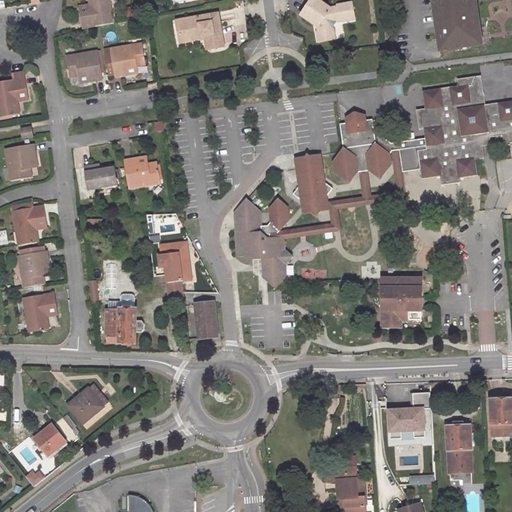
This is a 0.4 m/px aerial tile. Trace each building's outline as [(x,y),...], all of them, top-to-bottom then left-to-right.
[(111,0),(90,0),(91,2),(92,10),(82,12),(85,26),(116,21),(111,0)] [(320,0),(310,0),(301,14),(317,25),(318,30),(315,30),(316,41),(333,38),(331,27),(336,20),(354,18),(351,1),(337,3),(336,5),(328,6),(320,0)] [(448,50),(472,47),(469,31),(485,28),(488,24),(485,23),(481,0),(491,0),(492,0),(493,0),(441,0),(445,28),(442,28),(444,34),(445,35),(448,50)] [(92,10),(91,2),(81,4),(82,12),(92,10)] [(175,18),(178,32),(182,35),(196,33),(202,37),(207,36),(209,48),(223,46),(218,11),(175,18)] [(469,31),(472,47),(488,44),(485,28),(469,31)] [(179,41),(202,37),(196,33),(182,35),(178,32),(179,41)] [(130,66),(138,65),(148,64),(146,43),(105,48),(109,72),(116,72),(116,75),(130,74),(130,66)] [(68,74),(77,73),(87,72),(88,79),(102,78),(99,48),(66,52),(68,74)] [(139,73),(138,65),(130,66),(130,74),(139,73)] [(14,95),(25,93),(22,72),(10,74),(11,81),(0,82),(0,117),(16,115),(14,102),(14,95)] [(79,80),(88,79),(87,72),(77,73),(79,80)] [(423,137),(389,142),(371,129),(369,118),(337,123),(341,148),(331,162),(332,173),(347,183),(355,172),(367,170),(378,178),(389,163),(387,153),(389,150),(404,148),(408,171),(418,169),(419,178),(437,176),(438,185),(457,182),(457,178),(477,175),(475,159),(483,158),(481,142),(490,141),(489,137),(502,135),(502,138),(503,138),(504,144),(508,144),(508,142),(511,141),(511,100),(484,104),(480,76),(455,79),(456,85),(421,90),(423,108),(414,109),(417,130),(422,129),(423,137)] [(26,100),(25,93),(14,95),(14,102),(26,100)] [(21,140),(33,138),(31,126),(20,128),(21,140)] [(27,162),(35,160),(32,146),(3,150),(8,182),(30,179),(29,170),(27,162)] [(304,157),(293,159),(297,186),(291,194),(299,200),(314,211),(324,196),(330,188),(322,182),(318,155),(307,156),(305,154),(304,157)] [(139,165),(147,164),(145,156),(137,157),(139,165)] [(156,162),(147,164),(139,165),(137,157),(123,160),(128,189),(160,183),(156,162)] [(36,169),(35,160),(27,162),(29,170),(36,169)] [(93,172),(92,166),(82,168),(87,191),(116,186),(112,168),(98,170),(93,172)] [(314,211),(326,209),(324,196),(314,211)] [(266,225),(259,226),(258,212),(246,201),(234,214),(234,219),(237,222),(234,225),(236,255),(243,254),(248,258),(261,257),(262,276),(273,287),(285,274),(284,264),(276,258),(284,250),(283,242),(278,238),(269,239),(269,234),(275,233),(286,220),(285,207),(276,199),(268,208),(269,222),(266,225)] [(314,211),(299,200),(301,213),(314,211)] [(10,204),(10,209),(32,205),(31,201),(10,204)] [(37,239),(35,228),(34,220),(44,218),(42,204),(32,205),(10,209),(16,244),(37,239)] [(34,220),(35,228),(45,226),(44,218),(34,220)] [(101,219),(85,219),(85,229),(101,229),(101,219)] [(184,240),(173,241),(174,250),(177,250),(187,265),(184,240)] [(181,300),(180,291),(179,279),(188,278),(187,265),(177,250),(174,250),(173,241),(158,243),(159,253),(161,252),(165,252),(167,265),(163,265),(167,302),(181,300)] [(30,250),(22,252),(19,252),(24,285),(45,282),(44,272),(43,264),(50,263),(48,248),(45,248),(45,243),(29,246),(30,250)] [(43,264),(44,272),(51,270),(50,263),(43,264)] [(419,279),(384,279),(379,279),(380,330),(400,331),(399,322),(420,321),(420,309),(416,309),(415,300),(420,300),(419,279)] [(43,306),(54,304),(52,291),(21,295),(26,329),(47,325),(45,314),(43,306)] [(132,309),(132,298),(118,299),(118,304),(107,304),(107,310),(105,310),(105,341),(133,341),(133,331),(140,331),(143,328),(143,323),(140,320),(134,320),(134,309),(132,309)] [(196,303),(199,335),(215,334),(213,302),(196,303)] [(56,312),(54,304),(43,306),(45,314),(56,312)] [(412,406),(387,407),(388,435),(399,435),(399,429),(412,428),(412,434),(423,434),(422,406),(429,405),(429,390),(411,390),(412,406)] [(90,392),(70,409),(85,428),(106,412),(90,392)] [(511,396),(490,397),(491,437),(511,435),(511,396)] [(448,473),(468,472),(468,451),(470,450),(469,423),(445,424),(446,451),(447,451),(448,473)] [(65,443),(54,429),(35,444),(47,458),(65,443)] [(334,482),(335,501),(342,500),(343,511),(362,511),(361,500),(356,500),(354,469),(329,470),(330,482),(334,482)] [(39,471),(35,475),(33,472),(27,476),(34,485),(44,477),(39,471)] [(409,485),(434,484),(433,475),(408,476),(409,485)] [(356,479),(357,496),(365,496),(364,478),(356,479)] [(154,511),(154,510),(152,505),(149,500),(144,497),(138,495),(131,494),(131,511),(154,511)]
